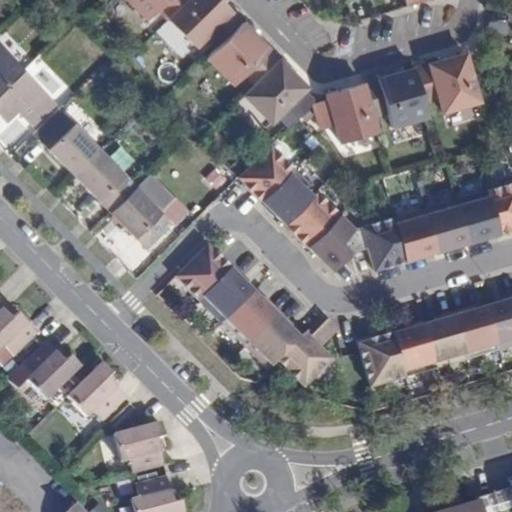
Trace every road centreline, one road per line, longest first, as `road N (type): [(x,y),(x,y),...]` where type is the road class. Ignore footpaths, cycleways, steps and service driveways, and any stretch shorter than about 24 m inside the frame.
road 1 (residential): [(511,256),(367,297),(327,300),(246,223),(219,220),(107,326)]
road 2 (residential): [(469,0),(453,35),(327,69),(313,65),(249,0)]
road 3 (residential): [(511,418),(365,462)]
road 4 (residential): [(107,326),(0,218)]
road 5 (residential): [(192,413),(107,326)]
